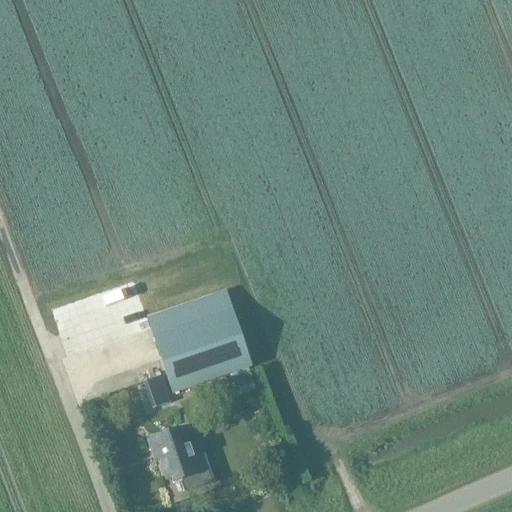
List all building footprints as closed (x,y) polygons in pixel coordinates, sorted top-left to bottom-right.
[(252,368),(226,292),(147,319),(151,329),(154,338),(173,395),(252,368)] [(248,369),(229,376),(233,385),(252,379),(248,369)] [(147,377),(155,399),(168,395),(160,372),(147,377)] [(252,380),(238,385),(241,395),(256,390),(252,380)] [(182,477),(183,481),(200,475),(185,429),(150,441),(154,455),(159,453),(168,481),(182,477)]
